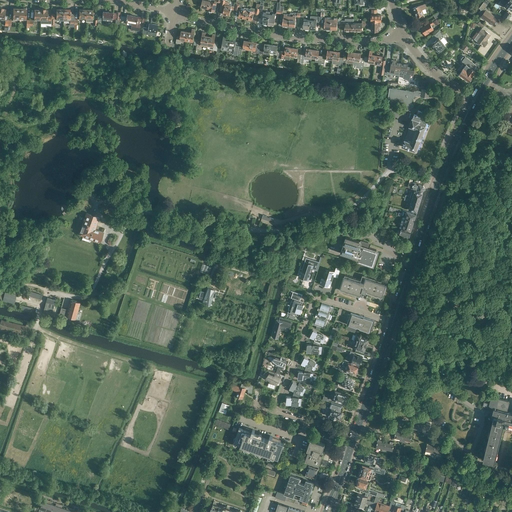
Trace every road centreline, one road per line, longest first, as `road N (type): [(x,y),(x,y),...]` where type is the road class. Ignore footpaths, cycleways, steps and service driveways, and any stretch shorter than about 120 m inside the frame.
road 1 (track): [(153,367),(38,328),(47,290),(84,298),(125,289),(147,245),(255,273),(285,230)]
road 2 (residential): [(403,33),(283,35),(174,11)]
road 3 (primary): [(392,321),(463,121)]
road 4 (residential): [(274,411),(313,298),(392,321)]
road 5 (primary): [(350,448),(392,321)]
